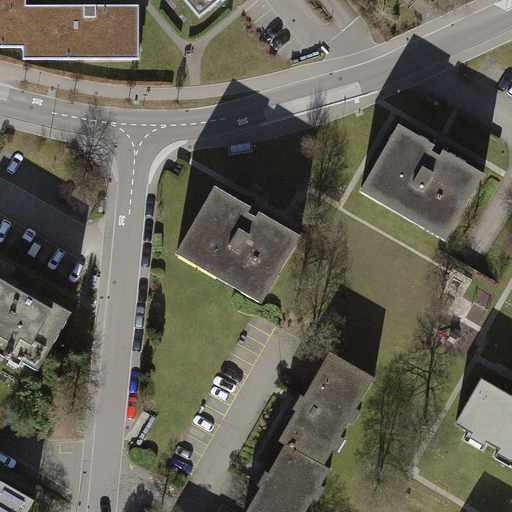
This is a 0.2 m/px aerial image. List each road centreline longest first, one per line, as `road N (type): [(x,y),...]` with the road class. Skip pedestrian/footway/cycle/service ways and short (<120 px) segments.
road 1 (residential): [(138,127),(194,125),(353,84),(511,14)]
road 2 (residential): [(97,511),(138,127)]
road 3 (residential): [(0,101),(138,127)]
